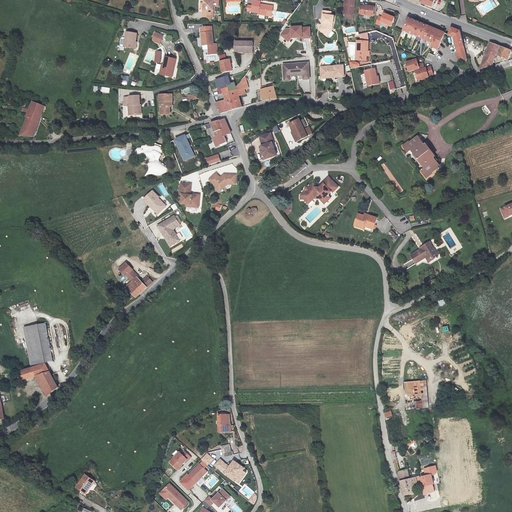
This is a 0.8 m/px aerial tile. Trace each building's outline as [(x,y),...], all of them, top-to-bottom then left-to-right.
[(213,0),(203,0),(204,11),(202,12),(202,17),(213,17),(213,0)] [(273,13),(274,2),(262,1),(261,0),(254,0),(254,10),(273,13)] [(355,15),(357,0),(345,0),(343,13),(355,15)] [(360,6),(359,13),(364,14),(363,16),(374,18),(376,7),(365,5),(365,7),(360,6)] [(331,8),(323,8),(323,16),(324,16),(324,20),(326,20),(326,24),(323,27),(329,32),(335,25),(335,20),(335,11),(331,11),(331,8)] [(393,29),(395,19),(385,17),(384,20),(379,19),(377,27),(382,28),(382,26),(393,29)] [(444,33),(407,18),(402,31),(433,43),(432,46),(438,48),(444,33)] [(210,42),(208,25),(197,26),(199,43),(210,42)] [(291,26),(291,29),(287,29),(282,35),(289,42),(292,38),(303,38),(302,40),(312,39),(312,27),(304,27),(303,25),(291,26)] [(456,62),(466,60),(460,31),(449,27),(446,35),(452,38),(456,54),(454,54),(456,62)] [(362,49),(364,48),(363,40),(370,39),(370,31),(359,33),(357,34),(358,40),(349,41),(350,60),(363,59),(362,53),(362,49)] [(164,35),(156,32),(152,40),(160,43),(164,35)] [(134,49),(136,35),(127,33),(124,47),(134,49)] [(235,52),(244,52),(244,49),(253,49),(253,40),(234,40),(235,52)] [(505,59),(508,51),(486,42),(476,69),(489,66),(492,55),(505,59)] [(416,56),(404,60),(406,69),(425,65),(425,60),(417,62),(416,56)] [(171,77),(175,58),(166,57),(164,66),(162,65),(160,76),(171,77)] [(222,71),(233,68),(231,58),(221,60),(222,71)] [(309,62),(285,63),(285,75),(291,74),(291,72),(305,72),(305,74),(305,76),(310,76),(309,62)] [(343,64),(321,65),(321,74),(327,74),(327,76),(332,76),(332,75),(335,75),(335,76),(344,75),(343,64)] [(418,79),(429,77),(428,72),(434,71),(432,65),(416,70),(418,79)] [(372,76),(375,76),(373,68),(361,70),(365,87),(374,84),(372,76)] [(238,88),(244,86),(249,85),(246,73),(237,84),(238,88)] [(221,86),(223,93),(233,90),(237,84),(235,74),(209,81),(212,89),(221,86)] [(279,96),(276,83),(263,87),(266,98),(270,97),(279,96)] [(233,90),(223,93),(225,98),(229,110),(243,105),(239,92),(245,91),(244,86),(238,88),(237,84),(233,90)] [(163,115),(172,114),(172,106),(174,106),(173,95),(162,96),(163,115)] [(229,110),(225,98),(215,103),(219,114),(229,110)] [(144,119),(142,99),(133,100),(134,110),(132,111),(133,120),(144,119)] [(44,114),(31,109),(28,117),(30,118),(23,135),(36,135),(44,114)] [(209,138),(211,137),(218,135),(226,152),(233,149),(229,141),(235,138),(225,118),(211,122),(209,123),(210,128),(207,129),(209,138)] [(309,137),(301,119),(291,124),(292,127),(291,128),(297,142),(309,137)] [(262,146),(264,150),(265,155),(266,159),(278,156),(274,143),(275,142),(272,134),(261,137),(263,146),(262,146)] [(186,135),(174,140),(184,161),(195,156),(186,135)] [(410,142),(405,145),(409,152),(413,150),(425,172),(421,174),(425,180),(431,177),(430,175),(439,170),(433,161),(435,160),(427,146),(425,147),(420,138),(411,143),(410,142)] [(166,159),(163,159),(161,156),(164,154),(165,152),(163,149),(163,147),(160,144),(159,144),(158,144),(156,145),(153,144),(148,146),(146,146),(144,146),(143,146),(141,148),(140,149),(138,150),(137,151),(136,153),(136,155),(137,156),(138,158),(139,159),(142,160),(143,160),(146,159),(152,160),(153,160),(155,162),(159,169),(161,171),(162,172),(166,171),(168,171),(169,170),(171,168),(172,165),(172,164),(171,162),(170,161),(166,159)] [(219,155),(207,158),(208,163),(220,161),(219,155)] [(221,171),(213,177),(220,185),(226,186),(228,182),(231,186),(232,186),(235,184),(235,183),(239,184),(240,175),(228,173),(226,174),(227,175),(225,177),(221,171)] [(313,183),(300,197),(299,200),(303,200),(307,204),(311,200),(313,201),(316,197),(320,197),(320,199),(325,199),(327,201),(331,198),(329,196),(327,194),(331,191),(333,193),(340,186),(331,177),(321,187),(316,187),(313,183)] [(191,188),(182,191),(186,202),(188,201),(191,209),(196,208),(207,203),(204,193),(197,196),(197,197),(195,198),(191,188)] [(161,209),(164,212),(171,205),(164,197),(163,198),(157,191),(149,200),(160,210),(161,209)] [(250,209),(247,211),(248,212),(247,213),(246,214),(245,216),(246,218),(247,219),(248,219),(249,220),(251,219),(253,217),(253,216),(253,215),(252,214),(253,213),(254,214),(257,214),(258,213),(258,212),(259,211),(258,209),(258,208),(256,207),(255,207),(253,208),(251,209),(250,209)] [(511,209),(503,214),(507,222),(511,220),(511,209)] [(376,227),(378,215),(363,213),(363,216),(357,215),(355,227),(366,229),(366,226),(376,227)] [(163,225),(169,234),(171,233),(174,237),(173,237),(177,245),(185,240),(178,228),(185,224),(179,215),(163,225)] [(396,240),(399,236),(391,230),(388,234),(396,240)] [(171,233),(169,234),(176,245),(177,245),(173,237),(174,237),(171,233)] [(435,270),(437,251),(425,250),(425,253),(411,252),(410,261),(424,263),(423,269),(435,270)] [(156,282),(150,276),(147,279),(144,275),(134,285),(133,284),(131,285),(133,288),(135,287),(142,296),(149,292),(148,291),(153,286),(156,282)] [(55,357),(45,328),(23,335),(33,364),(55,357)] [(47,393),(49,396),(52,393),(56,390),(59,387),(46,363),(23,371),(22,368),(18,369),(19,373),(23,382),(41,375),(49,391),(47,393)] [(429,410),(429,382),(405,383),(407,411),(429,410)] [(217,415),(218,433),(230,432),(229,424),(228,424),(228,415),(217,415)] [(398,419),(385,423),(390,446),(403,442),(398,419)] [(223,445),(225,457),(233,455),(230,444),(223,445)] [(428,452),(428,456),(427,457),(418,458),(418,474),(421,487),(422,490),(421,498),(432,495),(431,457),(447,455),(447,449),(439,450),(428,452)] [(191,458),(185,452),(182,455),(180,453),(171,463),(178,470),(187,460),(188,462),(191,458)] [(214,466),(238,485),(249,471),(234,459),(229,465),(220,458),(214,466)] [(393,463),(404,498),(413,496),(411,490),(417,488),(413,473),(408,474),(406,462),(399,464),(398,461),(393,463)] [(207,473),(200,466),(189,477),(196,484),(207,473)] [(93,483),(84,476),(76,487),(84,493),(93,483)] [(249,499),(255,493),(246,484),(240,491),(249,499)] [(188,504),(169,485),(162,492),(168,498),(181,511),(188,504)] [(229,499),(222,492),(212,502),(209,498),(204,502),(210,507),(214,503),(219,509),(229,499)]
